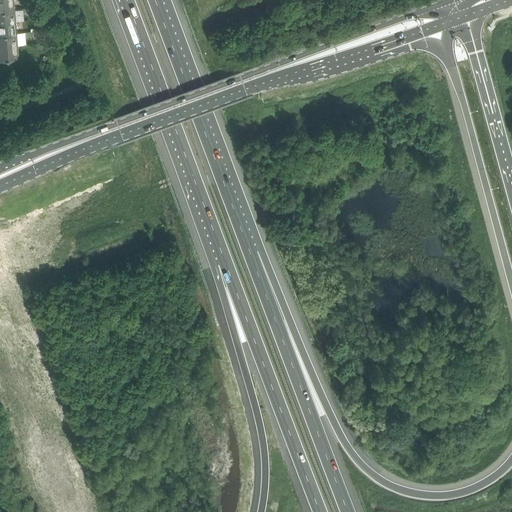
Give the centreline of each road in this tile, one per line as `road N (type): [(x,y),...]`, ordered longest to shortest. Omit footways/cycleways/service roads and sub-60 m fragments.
road 1 (primary): [(445,2),(0,166)]
road 2 (primary): [(0,185),(277,77),(441,25)]
road 3 (motorway): [(511,460),(457,494),(383,483),(339,434),(249,251)]
road 4 (motorway): [(128,0),(225,263)]
road 5 (motorway): [(350,511),(249,251)]
road 6 (motorway): [(441,25),(511,284)]
road 7 (motorway): [(249,251),(155,0)]
road 8 (motorway): [(225,263),(322,511)]
road 9 (motorway): [(225,263),(265,452),(263,511)]
road 10 (motorway): [(511,185),(465,16)]
